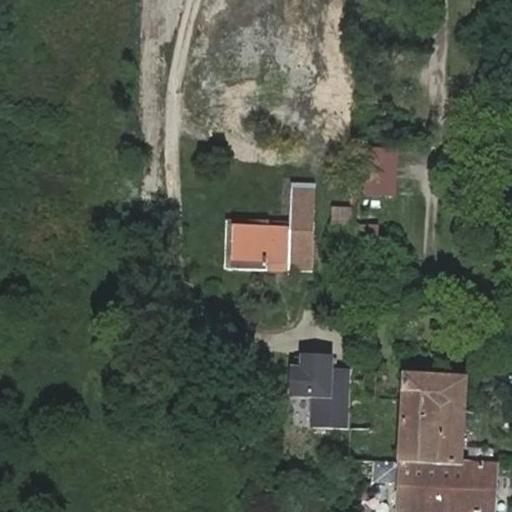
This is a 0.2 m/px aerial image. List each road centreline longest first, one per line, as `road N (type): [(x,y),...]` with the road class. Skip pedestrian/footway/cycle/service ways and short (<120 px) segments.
road 1 (track): [(440,0),(424,377)]
road 2 (track): [(177,109),(183,253),(208,301),(278,345),(298,346)]
road 3 (track): [(177,109),(204,131),(289,149)]
